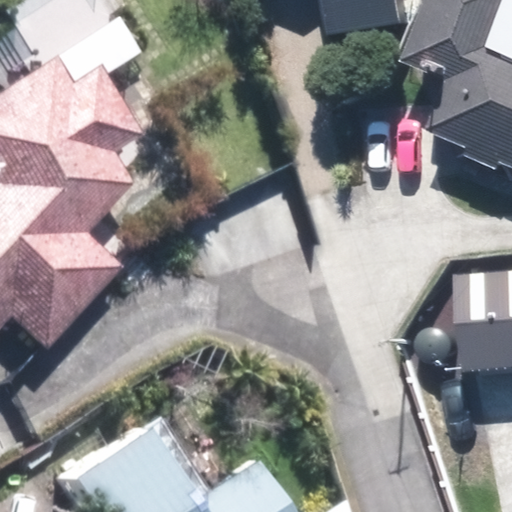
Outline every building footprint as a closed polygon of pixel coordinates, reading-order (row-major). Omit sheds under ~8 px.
[(341,0),(346,27),(412,15),(409,0),(341,0)] [(511,0),(439,0),(418,53),(464,71),(441,128),(511,156),(511,42),(511,38),(511,0)] [(0,310),(34,341),(101,266),(67,236),(119,180),(93,141),(117,125),(81,70),(57,85),(39,58),(0,83),(0,310)] [(511,271),(453,276),(461,368),(511,363),(511,271)] [(147,417),(55,475),(78,511),(281,511),(248,461),(196,494),(147,417)]
